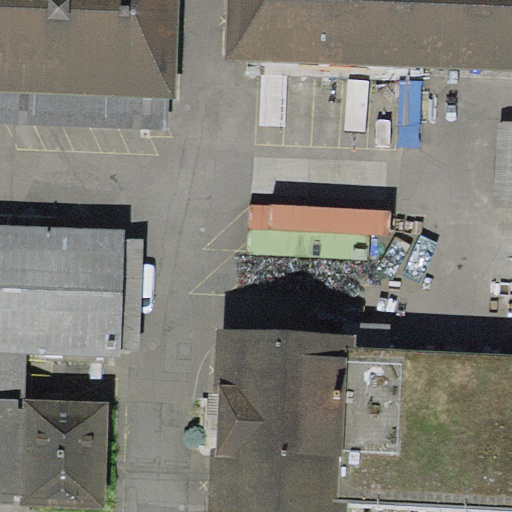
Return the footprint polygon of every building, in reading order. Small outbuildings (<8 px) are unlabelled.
[(0,0),(0,124),(164,129),(165,103),(172,103),(175,0),(0,0)] [(511,0),(224,0),(222,68),(511,74),(511,0)] [(511,126),(497,126),(494,211),(511,211),(511,126)] [(0,402),(23,403),(26,403),(27,362),(122,364),(122,354),(142,354),(144,242),(124,241),(124,233),(0,230),(0,402)] [(511,511),(511,363),(356,357),(356,343),(216,337),(209,511),(511,511)] [(23,403),(0,402),(0,508),(20,509),(23,403)] [(26,403),(23,403),(20,509),(20,511),(104,511),(106,405),(26,403)]
